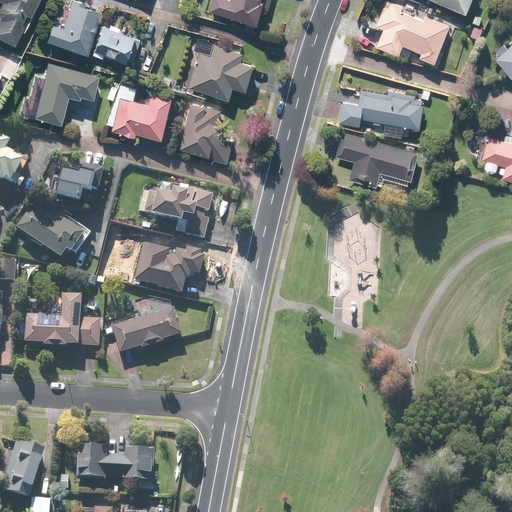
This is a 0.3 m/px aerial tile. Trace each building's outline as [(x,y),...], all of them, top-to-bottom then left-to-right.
[(0,39),(13,46),(22,26),(20,25),(24,15),(28,17),(36,0),(0,0),(0,2),(1,3),(0,4),(0,39)] [(99,11),(82,6),(83,3),(74,0),(69,0),(68,7),(61,28),(51,24),(45,42),(85,55),(86,50),(99,11)] [(230,0),(230,1),(228,0),(212,0),(209,12),(257,26),(259,19),(264,2),(261,1),(261,0),(230,0)] [(425,16),(423,21),(401,12),(403,6),(386,0),(385,0),(375,27),(382,29),(375,47),(398,57),(402,46),(421,53),(419,59),(434,65),(449,26),(425,16)] [(430,0),(465,14),(471,0),(430,0)] [(111,25),(110,28),(104,26),(94,52),(126,63),(127,60),(133,62),(141,40),(135,38),(120,32),(121,28),(111,25)] [(229,100),(233,88),(246,92),(254,65),(240,61),(243,53),(213,44),(210,55),(199,52),(188,88),(229,100)] [(511,46),(497,59),(511,76),(511,46)] [(77,99),(77,96),(90,100),(96,76),(73,70),(47,63),(33,119),(59,125),(66,96),(77,99)] [(387,90),(387,94),(360,89),(357,105),(343,102),(339,124),(359,127),(361,120),(419,130),(424,105),(420,104),(421,100),(414,99),(415,95),(387,90)] [(137,133),(141,134),(141,135),(162,140),(172,99),(152,93),(149,104),(120,97),(112,127),(113,127),(112,131),(136,137),(137,133)] [(108,114),(112,98),(103,96),(99,112),(108,114)] [(223,127),(218,125),(222,111),(190,104),(179,149),(208,157),(207,159),(228,164),(234,141),(220,137),(223,127)] [(411,181),(419,151),(342,132),(336,156),(353,161),(348,180),(376,187),(379,173),(411,181)] [(13,176),(21,163),(15,159),(3,152),(8,142),(0,137),(0,182),(1,183),(3,181),(18,189),(23,181),(13,176)] [(511,142),(490,137),(483,160),(507,166),(504,178),(511,180),(511,142)] [(79,206),(83,193),(91,196),(93,191),(99,193),(105,171),(82,165),(79,175),(63,171),(56,199),(79,206)] [(173,192),(172,198),(157,195),(149,193),(144,213),(152,215),(151,218),(182,225),(184,219),(189,220),(185,236),(204,240),(209,221),(196,217),(197,212),(209,214),(213,197),(187,191),(186,195),(173,192)] [(62,262),(67,254),(71,257),(85,238),(64,223),(61,226),(33,206),(16,230),(62,262)] [(189,281),(191,275),(200,277),(205,258),(199,257),(201,252),(187,248),(185,253),(176,251),(175,257),(169,255),(171,250),(144,243),(134,282),(158,288),(158,289),(182,296),(186,281),(189,281)] [(0,282),(15,283),(16,262),(0,261),(0,282)] [(81,319),(82,297),(62,295),(61,318),(27,316),(25,344),(44,345),(44,347),(67,349),(67,347),(78,348),(79,347),(100,348),(102,321),(81,319)] [(174,309),(112,327),(120,354),(141,348),(141,350),(164,343),(163,341),(182,336),(174,309)] [(0,491),(27,499),(41,450),(14,442),(0,489),(0,491)] [(106,481),(106,479),(123,480),(123,482),(152,483),(154,449),(125,448),(124,456),(107,455),(108,446),(78,444),(76,480),(106,481)] [(49,511),(50,500),(31,498),(30,511),(49,511)]
